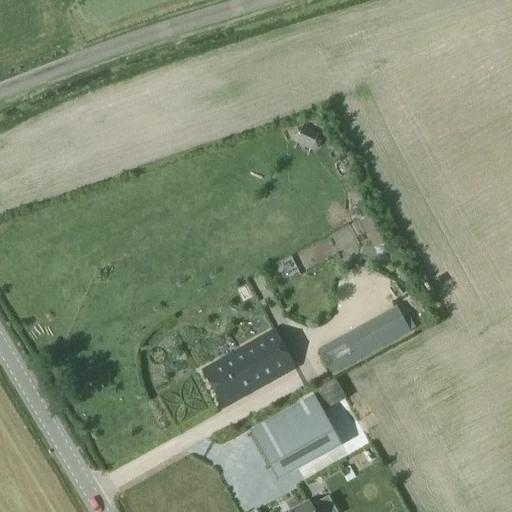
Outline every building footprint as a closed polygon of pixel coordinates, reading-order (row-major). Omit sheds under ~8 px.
[(160,350),(250,303),(228,260),(138,307),(160,350)] [(274,333),(202,373),(223,412),(296,372),(274,333)] [(354,361),(341,338),(318,350),(331,374),(354,361)] [(363,406),(388,396),(371,356),(346,367),(363,406)] [(333,434),(313,397),(248,433),(269,469),(333,434)] [(334,511),(327,498),(312,506),(310,503),(293,511),(334,511)]
